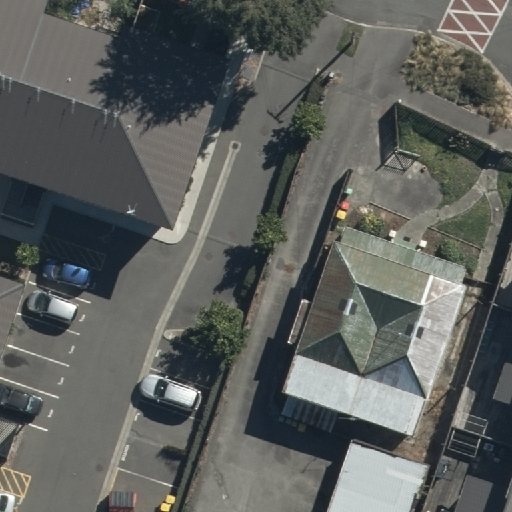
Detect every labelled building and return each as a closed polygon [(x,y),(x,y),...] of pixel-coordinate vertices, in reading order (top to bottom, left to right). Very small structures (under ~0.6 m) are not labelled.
[(46,0),(0,0),(0,170),(170,229),(228,62),(129,28),(125,41),(42,12),(46,0)] [(278,390),(420,435),(472,273),(330,228),(278,390)] [(0,321),(13,283),(0,279),(0,321)] [(318,511),(415,511),(429,472),(342,443),(318,511)] [(511,511),(511,485),(503,511),(511,511)]
